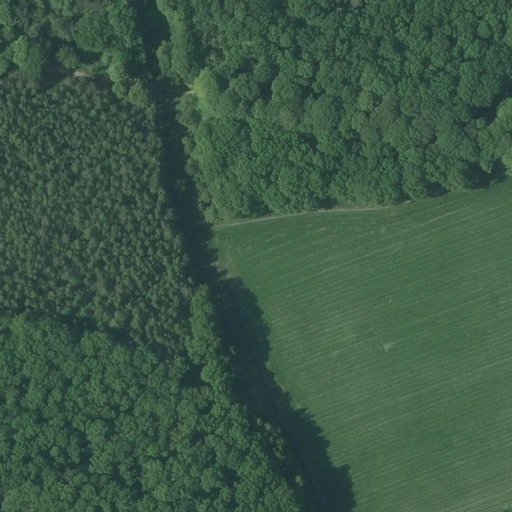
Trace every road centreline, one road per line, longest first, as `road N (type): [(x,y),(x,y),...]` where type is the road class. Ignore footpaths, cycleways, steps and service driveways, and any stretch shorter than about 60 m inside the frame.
road 1 (track): [(511,141),(0,63)]
road 2 (track): [(174,90),(200,230),(322,511)]
